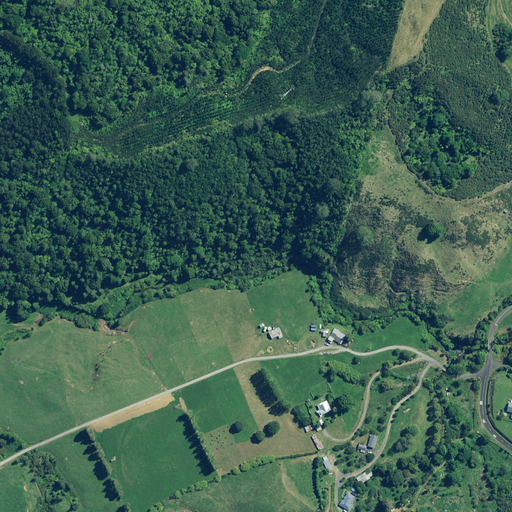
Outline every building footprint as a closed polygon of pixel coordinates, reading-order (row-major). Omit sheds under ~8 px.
[(279,328),(273,330),(269,332),(272,339),(278,336),(279,338),(283,337),(279,328)] [(345,335),(334,329),(328,340),(332,342),(334,340),(340,344),(345,335)] [(332,410),(327,400),(317,405),(319,410),(316,412),(317,413),(318,413),(320,416),(332,410)] [(314,429),(312,424),(304,427),(307,432),(314,429)] [(319,442),(315,435),(312,437),(319,450),(324,448),(320,441),(319,442)] [(378,437),(372,435),(368,446),(374,449),(378,437)] [(367,446),(359,444),(358,449),(361,450),(360,452),(365,453),(367,446)] [(333,470),(327,456),(323,458),(324,461),(323,461),(328,472),(333,470)] [(373,475),(371,471),(366,474),(365,472),(356,478),(360,484),(370,478),(373,475)] [(356,497),(349,492),(343,500),(342,500),(339,505),(349,511),(353,505),(352,504),(356,497)]
